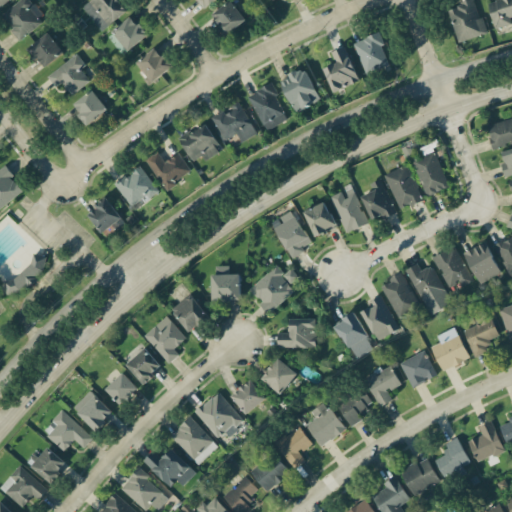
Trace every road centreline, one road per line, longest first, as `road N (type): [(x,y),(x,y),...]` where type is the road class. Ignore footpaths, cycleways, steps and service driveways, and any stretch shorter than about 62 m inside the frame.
road 1 (secondary): [(511,55),(365,109),(205,203),(112,270),(0,382)]
road 2 (residential): [(73,174),(219,74),(368,0)]
road 3 (secondary): [(154,277),(263,200),(391,133)]
road 4 (residential): [(296,511),(390,438),(511,372)]
road 5 (residential): [(343,273),(482,203),(450,111)]
road 6 (residential): [(237,339),(163,401),(63,511)]
road 7 (secondary): [(0,432),(99,324)]
road 8 (residential): [(73,174),(65,143),(0,60)]
